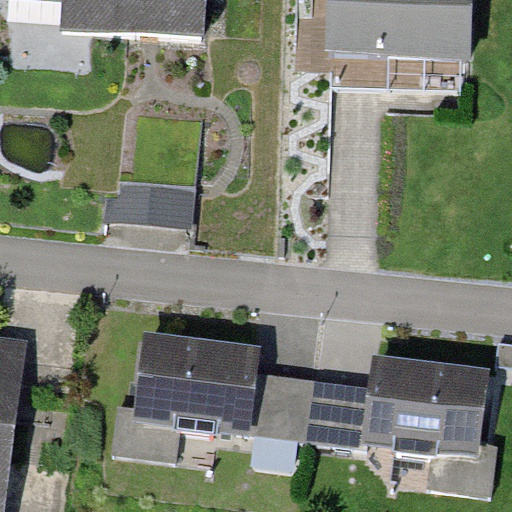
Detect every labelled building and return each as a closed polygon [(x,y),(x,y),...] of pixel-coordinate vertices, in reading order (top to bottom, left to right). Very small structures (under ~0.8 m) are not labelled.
[(13,0),(12,28),(210,39),(212,0),(13,0)] [(494,0),(348,0),(343,130),(490,135),(494,0)] [(119,234),(199,241),(204,187),(124,179),(119,234)] [(263,352),(147,337),(138,410),(136,431),(189,438),(251,446),(251,445),(260,375),(263,352)] [(0,511),(12,511),(38,347),(0,341),(0,511)] [(364,459),(364,461),(408,466),(480,475),(483,449),(492,378),(376,364),(373,389),(364,459)] [(373,389),(260,375),(251,445),(364,459),(373,389)] [(136,431),(138,410),(127,409),(121,464),(185,472),(189,438),(136,431)] [(511,453),(483,449),(480,475),(408,466),(405,494),(505,506),(511,453)]
